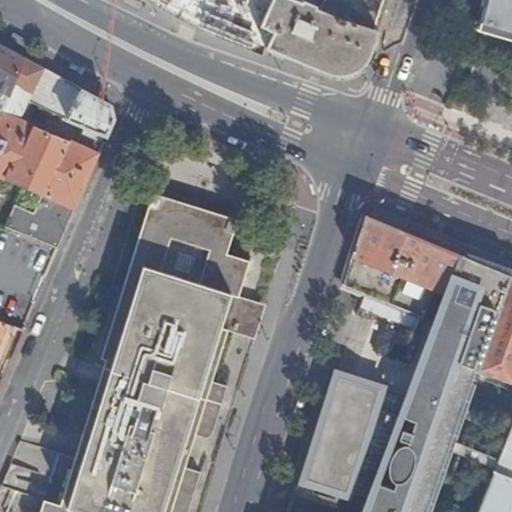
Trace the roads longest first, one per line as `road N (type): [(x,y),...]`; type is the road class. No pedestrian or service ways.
road 1 (residential): [(0,438),(159,64)]
road 2 (secondary): [(350,144),(238,511)]
road 3 (primary): [(159,64),(350,144)]
road 4 (primary): [(350,144),(408,192),(511,232)]
road 5 (primary): [(511,180),(412,137),(350,144)]
road 6 (secondary): [(419,0),(388,95),(350,144)]
road 7 (primary): [(39,0),(159,64)]
